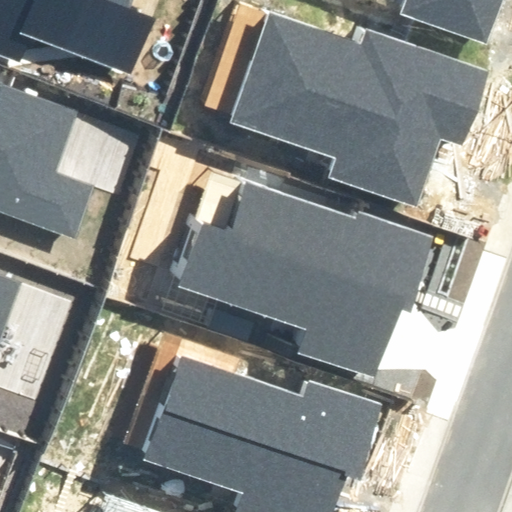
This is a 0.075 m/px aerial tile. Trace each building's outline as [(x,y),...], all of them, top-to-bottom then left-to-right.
[(33,35),(133,75),(157,17),(130,6),(132,0),(0,0),(0,57),(21,65),(33,35)] [(400,0),(396,12),(483,43),(498,0),(400,0)] [(328,180),(418,208),(440,139),(462,146),(487,66),(368,30),(364,42),(266,11),(231,126),(335,158),(328,180)] [(0,211),(78,238),(96,186),(54,172),(76,108),(0,82),(0,211)] [(298,353),(376,379),(400,308),(411,311),(437,234),(362,209),(359,217),(246,179),(228,233),(199,223),(177,287),(306,330),(298,353)] [(0,338),(18,285),(0,279),(0,338)] [(236,511),(331,511),(345,473),(361,479),(387,406),(307,378),(300,396),(184,356),(148,458),(243,491),(236,511)]
